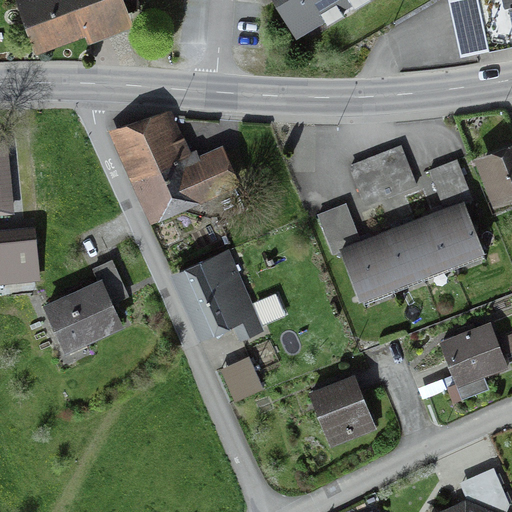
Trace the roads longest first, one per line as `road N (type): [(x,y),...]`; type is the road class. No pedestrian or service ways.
road 1 (unclassified): [(86,83),(258,511)]
road 2 (secondary): [(511,79),(340,97),(86,83)]
road 3 (unclassified): [(301,511),(511,416)]
